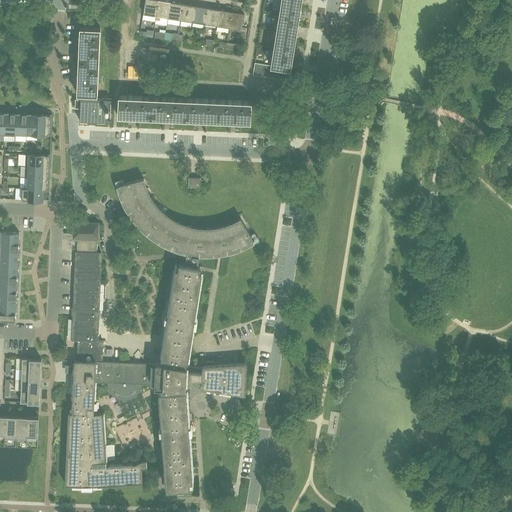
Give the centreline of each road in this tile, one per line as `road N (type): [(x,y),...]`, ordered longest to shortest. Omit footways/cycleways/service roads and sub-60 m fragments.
road 1 (residential): [(306,155),(74,145)]
road 2 (residential): [(0,332),(46,334),(53,327),(58,212),(0,209)]
road 3 (residential): [(276,342),(306,155)]
road 4 (residential): [(110,258),(106,212),(97,202),(77,201),(74,145)]
road 5 (residential): [(152,347),(113,343),(110,258)]
